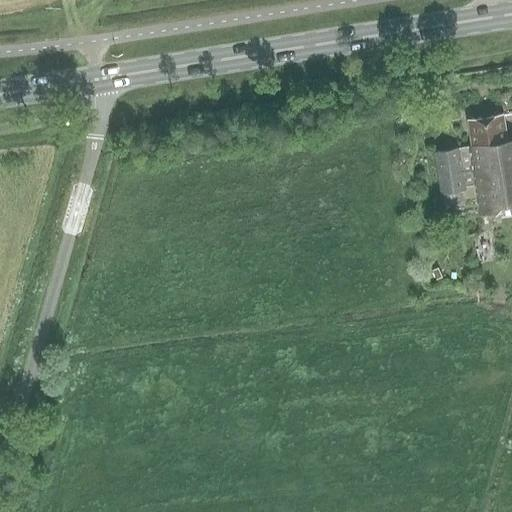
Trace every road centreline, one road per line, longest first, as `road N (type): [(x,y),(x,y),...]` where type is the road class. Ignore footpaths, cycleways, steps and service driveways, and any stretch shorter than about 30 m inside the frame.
road 1 (primary): [(95,79),(511,14)]
road 2 (unclassified): [(0,478),(77,210),(97,111),(95,79)]
